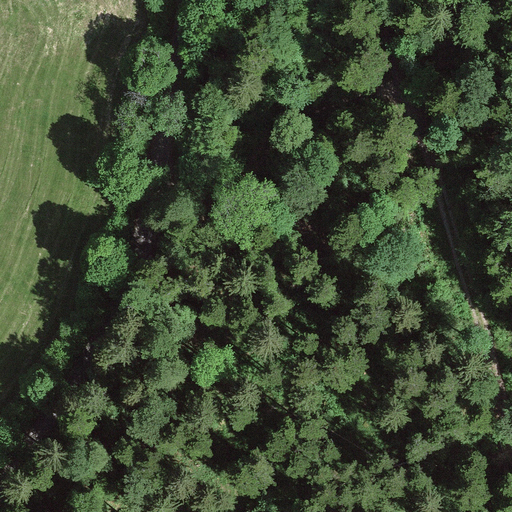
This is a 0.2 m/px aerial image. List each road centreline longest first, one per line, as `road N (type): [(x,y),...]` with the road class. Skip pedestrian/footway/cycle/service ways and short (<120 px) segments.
road 1 (unclassified): [(0,493),(139,228),(171,96),(177,0)]
road 2 (track): [(364,0),(431,163),(511,455)]
road 3 (track): [(153,169),(192,117),(254,0)]
